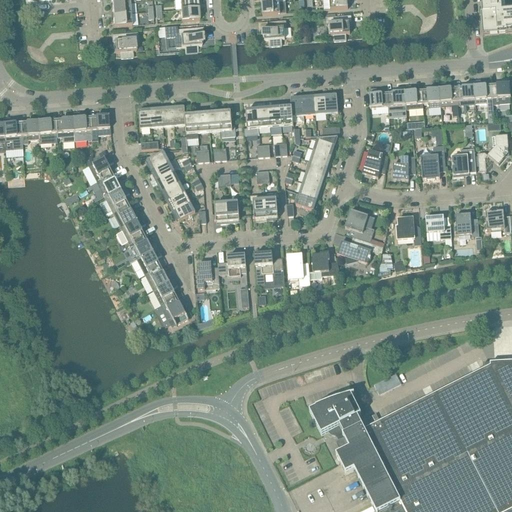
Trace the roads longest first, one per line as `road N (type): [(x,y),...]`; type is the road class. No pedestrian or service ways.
road 1 (residential): [(341,187),(324,235),(172,247),(119,147),(115,93)]
road 2 (tertiary): [(227,409),(257,376),(366,343),(511,314)]
road 3 (residential): [(341,187),(400,200),(495,192),(511,183)]
road 4 (tertiary): [(0,484),(117,428)]
